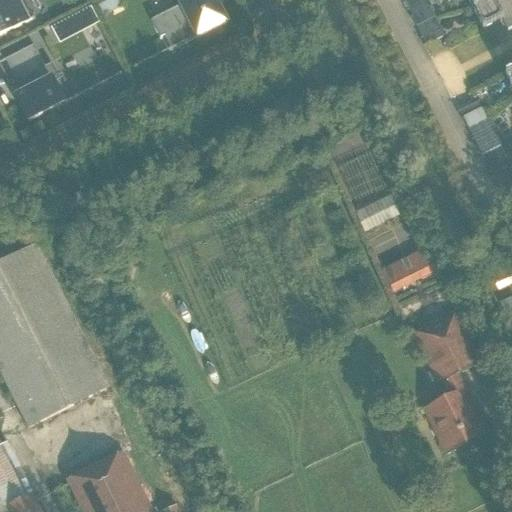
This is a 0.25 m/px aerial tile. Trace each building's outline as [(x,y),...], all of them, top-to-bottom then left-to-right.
[(0,0),(0,36),(34,19),(23,0),(0,0)] [(134,68),(135,69),(226,22),(214,0),(179,0),(182,5),(152,21),(161,39),(166,36),(172,48),(134,68)] [(467,0),(473,9),(491,0),(467,0)] [(511,0),(491,0),(473,9),(484,31),(503,21),(508,32),(511,30),(511,0)] [(429,1),(407,12),(411,19),(432,8),(429,1)] [(443,28),(421,39),(425,47),(446,36),(443,28)] [(0,63),(0,67),(28,123),(121,75),(120,74),(63,104),(53,84),(60,81),(52,65),(45,68),(34,46),(0,63)] [(458,113),(462,120),(484,109),(480,102),(458,113)] [(494,130),(472,141),(476,148),(498,137),(494,130)] [(487,168),(490,176),(511,165),(508,158),(487,168)] [(0,372),(29,429),(109,389),(37,245),(0,263),(0,372)] [(418,281),(438,272),(428,249),(381,271),(392,295),(413,285),(414,288),(420,285),(418,281)] [(511,298),(500,304),(504,312),(511,308),(511,298)] [(456,312),(412,333),(437,386),(443,383),(449,398),(423,410),(445,456),(480,440),(458,394),(466,391),(459,375),(482,364),(456,312)] [(41,511),(7,444),(0,447),(0,511),(41,511)] [(67,481),(82,511),(152,511),(123,452),(67,481)] [(160,511),(178,511),(167,490),(153,498),(160,511)]
